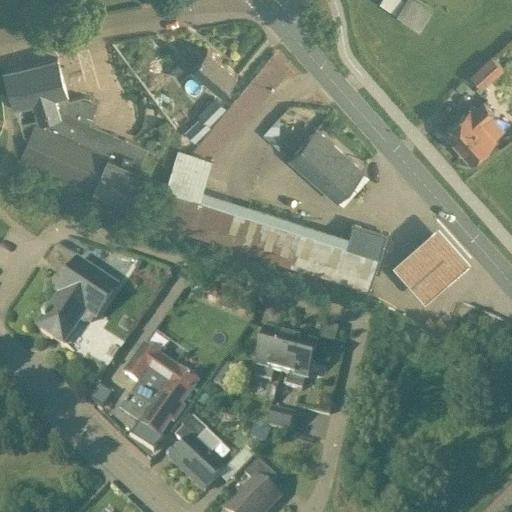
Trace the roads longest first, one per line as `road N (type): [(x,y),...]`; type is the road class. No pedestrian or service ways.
road 1 (residential): [(315,511),(363,319),(71,227),(51,233),(0,300)]
road 2 (tertiary): [(511,284),(264,9)]
road 3 (residential): [(264,9),(0,38)]
road 4 (residential): [(168,511),(0,347)]
